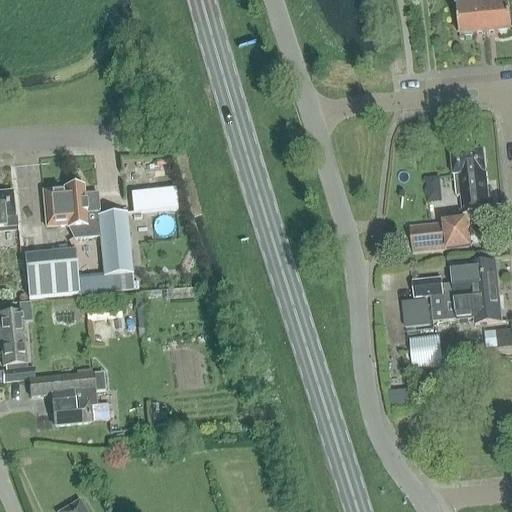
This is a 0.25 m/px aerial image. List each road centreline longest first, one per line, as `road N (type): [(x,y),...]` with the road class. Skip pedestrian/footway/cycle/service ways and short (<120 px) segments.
road 1 (primary): [(356,511),(200,0)]
road 2 (unclassified): [(422,504),(383,448),(369,411),(354,265),(309,117)]
road 3 (unclassified): [(309,117),(367,103),(507,90)]
road 4 (unclassified): [(309,117),(272,0)]
road 5 (unclassified): [(0,142),(120,137)]
